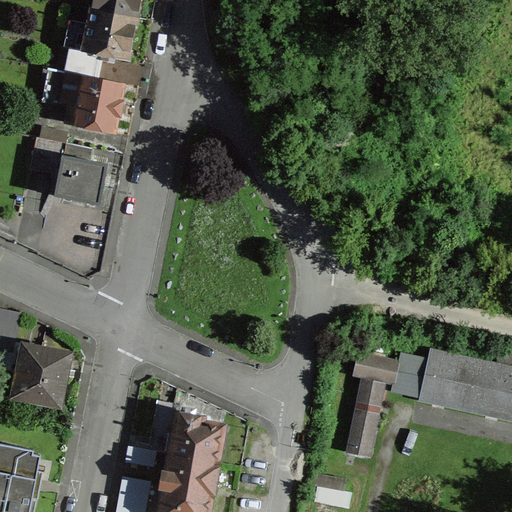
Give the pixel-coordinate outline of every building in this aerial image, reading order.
[(90,0),(89,7),(134,16),(137,0),(90,0)] [(69,44),(64,69),(96,76),(101,52),(127,56),(134,16),(89,7),(81,47),(69,44)] [(64,69),(47,66),(40,97),(67,102),(63,118),(72,121),(72,123),(111,131),(115,112),(119,113),(122,99),(118,98),(121,81),(96,76),(64,69)] [(69,142),(41,136),(35,169),(61,174),(57,196),(97,204),(105,163),(67,155),(69,142)] [(20,316),(0,311),(0,350),(12,353),(20,316)] [(24,345),(14,396),(60,404),(70,354),(24,345)] [(511,372),(497,369),(431,354),(419,401),(511,423),(511,372)] [(366,380),(361,403),(373,406),(379,383),(393,385),(398,364),(357,355),(352,376),(366,380)] [(511,360),(499,358),(497,369),(511,372),(511,360)] [(169,456),(218,464),(218,462),(216,461),(222,427),(202,422),(202,416),(174,411),(175,404),(158,402),(149,452),(154,453),(169,456)] [(373,406),(361,403),(359,410),(372,412),(373,406)] [(372,412),(359,410),(349,454),(363,456),(372,412)] [(0,511),(33,511),(37,493),(33,492),(39,458),(30,456),(31,451),(25,450),(23,455),(10,453),(11,447),(0,444),(0,511)] [(154,453),(149,452),(129,449),(126,464),(152,467),(154,453)] [(212,496),(218,464),(169,456),(165,473),(163,473),(161,486),(162,487),(158,511),(206,511),(210,496),(212,496)] [(116,511),(143,511),(149,484),(123,479),(116,511)]
